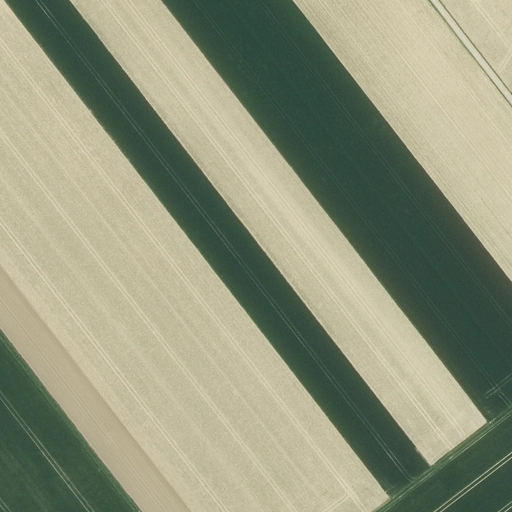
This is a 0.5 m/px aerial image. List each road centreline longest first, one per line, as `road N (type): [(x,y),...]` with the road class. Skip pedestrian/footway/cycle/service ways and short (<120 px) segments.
road 1 (track): [(139,511),(0,331)]
road 2 (track): [(389,511),(511,417)]
road 3 (track): [(511,98),(435,0)]
